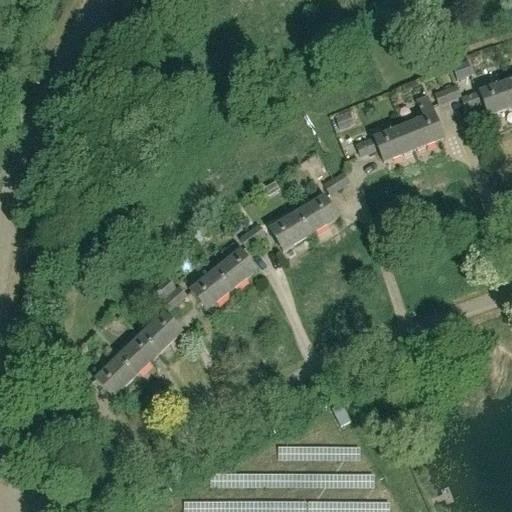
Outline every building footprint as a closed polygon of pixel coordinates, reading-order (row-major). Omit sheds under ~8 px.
[(511,110),(511,87),(510,83),(463,101),(467,111),(484,105),(489,119),(511,110)] [(457,88),(445,92),(449,102),(461,97),(457,88)] [(396,107),(411,102),(407,91),(392,97),(396,107)] [(449,102),(445,92),(434,97),(438,106),(449,102)] [(443,141),(427,100),(416,104),(424,123),(404,130),(413,153),(443,141)] [(334,120),(339,132),(354,127),(349,114),(334,120)] [(413,153),(404,130),(356,149),(360,159),(378,152),(383,165),(413,153)] [(329,195),(350,183),(344,175),(324,186),(329,195)] [(338,220),(325,199),(297,216),(311,237),(338,220)] [(311,237),(297,216),(270,233),(283,254),(311,237)] [(260,228),(249,235),(255,244),(266,237),(260,228)] [(255,244),(249,235),(239,242),(245,251),(255,244)] [(232,294),(256,273),(241,254),(216,274),(232,294)] [(207,314),(232,294),(216,274),(191,295),(207,314)] [(164,300),(177,289),(170,280),(156,291),(164,300)] [(168,313),(187,298),(180,290),(161,305),(168,313)] [(158,357),(182,335),(164,317),(141,339),(158,357)] [(136,379),(158,357),(141,339),(118,361),(136,379)] [(112,401),(136,379),(118,361),(95,383),(112,401)] [(75,404),(92,388),(85,380),(68,396),(75,404)] [(342,407),(332,412),(341,429),(351,424),(342,407)]
